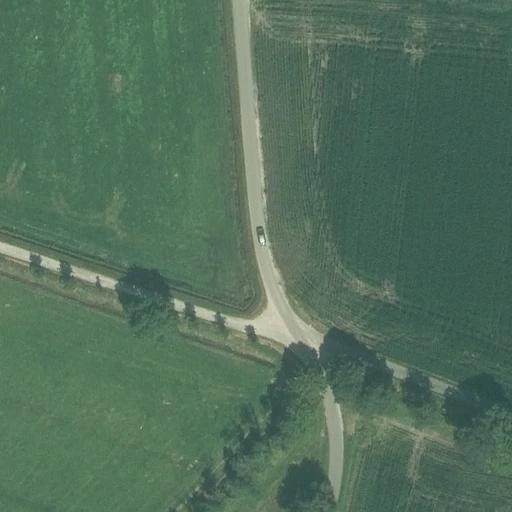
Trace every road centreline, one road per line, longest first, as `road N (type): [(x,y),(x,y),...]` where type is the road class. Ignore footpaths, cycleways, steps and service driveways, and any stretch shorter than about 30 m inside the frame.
road 1 (unclassified): [(297,339),(268,285),(254,222),(236,0)]
road 2 (unclassified): [(297,339),(0,246)]
road 3 (unclassified): [(511,416),(297,339)]
road 4 (unclassified): [(328,511),(334,420),(297,339)]
